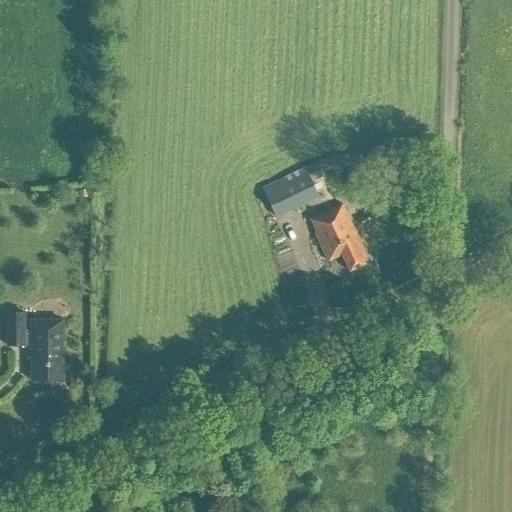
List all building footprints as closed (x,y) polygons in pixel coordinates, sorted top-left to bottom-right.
[(347,155),(329,157),(330,169),(348,168),(347,155)] [(318,197),(311,181),(321,176),(315,163),(263,188),(277,217),(318,197)] [(341,204),(309,219),(316,232),(314,233),(327,261),(341,254),(349,271),(365,263),(363,259),(367,257),(341,204)] [(362,226),(370,221),(367,214),(358,219),(362,226)] [(30,330),(24,330),(24,312),(6,312),(6,344),(30,344),(30,380),(62,380),(62,352),(64,352),(64,334),(62,334),(62,320),(30,320),(30,330)]
